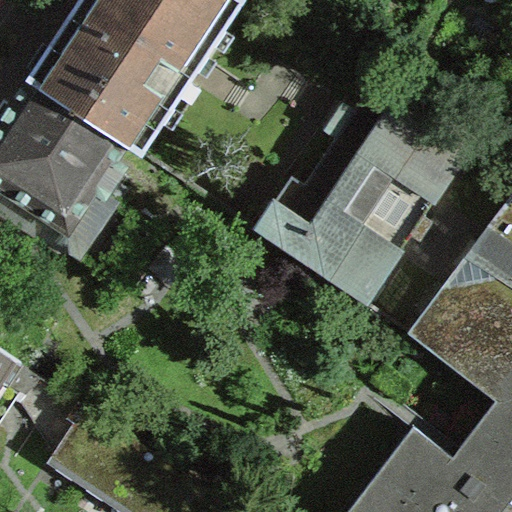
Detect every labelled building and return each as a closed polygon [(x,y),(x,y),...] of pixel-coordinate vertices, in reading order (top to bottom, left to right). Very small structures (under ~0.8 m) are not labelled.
[(141,148),(242,0),(84,0),(66,27),(33,75),(128,139),(141,148)] [(128,139),(33,75),(29,75),(0,119),(0,185),(81,239),(77,254),(121,284),(159,227),(118,200),(127,187),(115,179),(124,166),(114,160),(128,139)] [(423,216),(468,147),(377,88),(371,83),(305,184),(292,174),(257,227),(366,300),(412,232),(419,237),(430,220),(423,216)] [(511,194),(468,253),(511,280),(511,194)] [(511,511),(511,280),(468,253),(409,331),(495,398),(452,455),(413,424),(345,511),(511,511)] [(0,391),(20,362),(0,348),(0,391)] [(125,511),(242,511),(77,401),(67,415),(74,420),(48,460),(125,511)]
